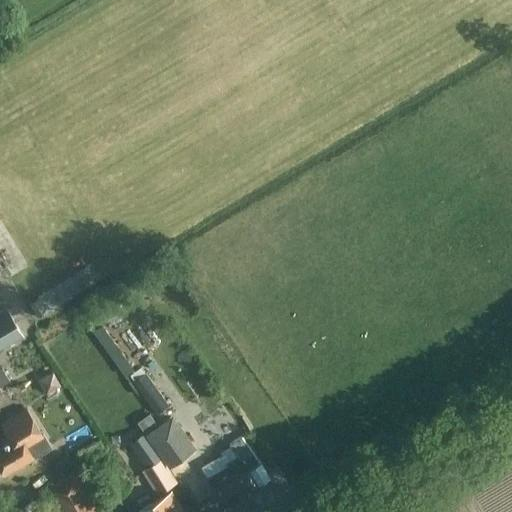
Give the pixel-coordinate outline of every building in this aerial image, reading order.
[(69,277),(41,297),(48,306),(76,287),(69,277)] [(0,348),(22,336),(6,308),(0,311),(0,348)] [(0,396),(0,385),(9,380),(1,367),(0,367),(0,399),(1,399),(0,396)] [(133,381),(156,413),(169,404),(146,372),(133,381)] [(25,444),(34,439),(41,434),(25,407),(0,421),(0,423),(6,434),(0,437),(0,439),(1,442),(0,443),(0,467),(3,473),(32,456),(25,444)] [(229,444),(237,455),(226,462),(227,465),(207,477),(212,486),(211,486),(223,507),(257,487),(248,470),(261,462),(260,461),(259,462),(241,436),(229,444)] [(118,493),(131,484),(112,456),(99,465),(118,493)] [(142,470),(157,494),(177,481),(162,457),(142,470)] [(107,511),(81,468),(44,490),(57,511),(62,509),(63,511),(107,511)] [(184,511),(171,491),(138,511),(139,511),(184,511)]
